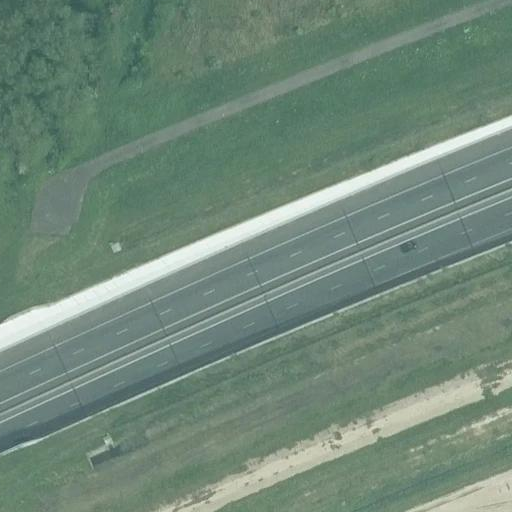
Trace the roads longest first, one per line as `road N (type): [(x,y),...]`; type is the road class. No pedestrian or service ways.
road 1 (motorway): [(0,412),(511,202)]
road 2 (motorway): [(511,153),(224,262),(0,360)]
